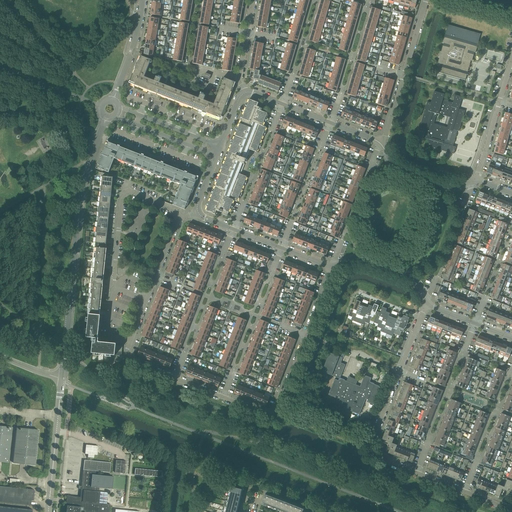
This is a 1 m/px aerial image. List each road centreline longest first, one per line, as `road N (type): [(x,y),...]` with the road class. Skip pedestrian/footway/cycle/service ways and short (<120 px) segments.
road 1 (tertiary): [(61,378),(86,180),(106,117)]
road 2 (residential): [(129,341),(108,330),(121,197),(131,191),(179,217)]
road 3 (residential): [(223,397),(270,416),(306,334)]
road 4 (tertiary): [(47,511),(61,378)]
road 5 (residential): [(416,471),(372,450),(399,370)]
